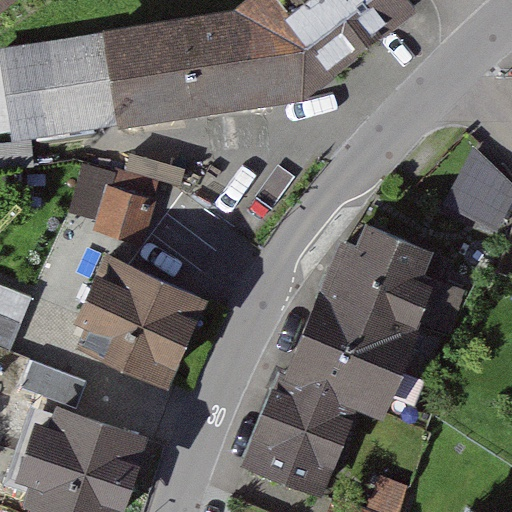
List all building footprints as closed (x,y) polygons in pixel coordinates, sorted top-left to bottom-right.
[(424,15),(410,0),(252,0),(251,1),(1,45),(12,155),(310,112),(424,15)] [(499,224),(511,203),(511,154),(475,130),(439,186),(499,224)] [(170,167),(111,158),(99,234),(159,243),(170,167)] [(456,241),(362,207),(300,373),(394,408),(456,241)] [(157,387),(197,298),(99,255),(59,343),(157,387)] [(50,290),(0,274),(0,346),(30,356),(50,290)] [(511,291),(501,318),(511,321),(511,291)] [(27,370),(0,363),(0,408),(17,413),(27,370)] [(276,383),(245,477),(323,503),(353,408),(276,383)] [(63,511),(125,511),(152,430),(38,393),(5,493),(63,511)] [(368,511),(334,497),(327,511),(368,511)]
